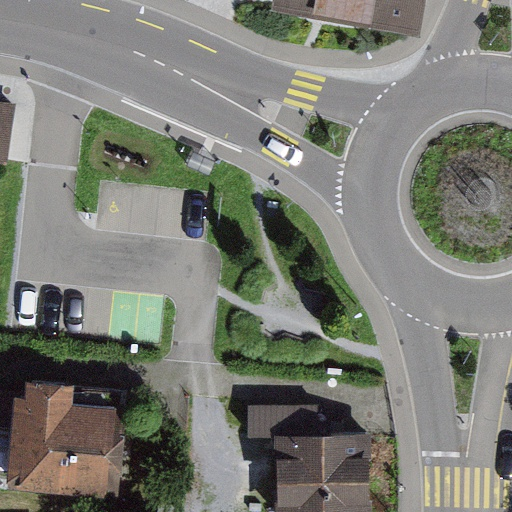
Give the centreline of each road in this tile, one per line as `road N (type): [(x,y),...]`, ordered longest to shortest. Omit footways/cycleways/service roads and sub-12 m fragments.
road 1 (tertiary): [(0,14),(226,89),(372,165)]
road 2 (primary): [(465,307),(472,511)]
road 3 (primary): [(372,165),(368,203),(377,240),(398,272),(428,295),(465,307)]
